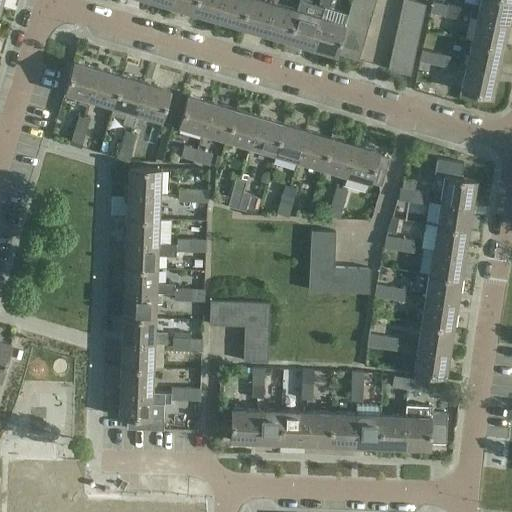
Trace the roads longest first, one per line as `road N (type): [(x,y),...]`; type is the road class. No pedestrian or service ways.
road 1 (residential): [(511,137),(46,2)]
road 2 (residential): [(464,493),(511,169)]
road 3 (residential): [(228,487),(464,493)]
road 4 (residential): [(0,158),(46,2)]
road 5 (residential): [(107,460),(194,463),(228,487)]
